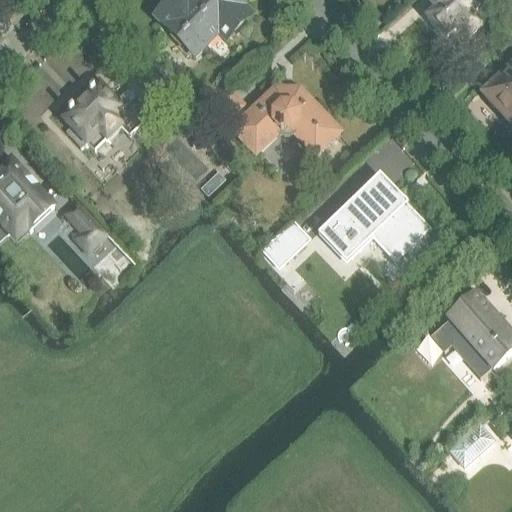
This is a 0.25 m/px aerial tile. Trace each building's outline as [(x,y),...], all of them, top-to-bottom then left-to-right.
[(180,1),(157,24),(195,62),(218,38),(188,8),(181,1),(180,0),(180,1)] [(195,0),(194,1),(188,8),(218,38),(226,45),(250,21),(230,1),(228,0),(195,0)] [(478,15),(465,1),(464,0),(453,0),(451,2),(448,0),(444,0),(432,11),(436,16),(427,24),(445,44),(478,15)] [(511,75),(484,101),(511,131),(511,55),(511,57),(511,75)] [(139,80),(128,92),(152,116),(164,104),(161,102),(165,98),(166,99),(177,87),(157,68),(146,79),(148,81),(144,85),(139,80)] [(67,121),(64,124),(71,132),(65,137),(80,153),(86,147),(92,155),(104,144),(105,145),(119,132),(128,141),(142,128),(133,118),(134,117),(126,109),(119,116),(105,100),(110,95),(111,97),(118,90),(104,75),(97,81),(105,91),(100,95),(98,93),(94,97),(93,96),(85,103),(82,100),(73,108),(75,111),(66,120),(67,121)] [(206,115),(202,119),(221,139),(249,111),(231,92),(206,115)] [(276,95),(233,137),(256,161),(278,139),(281,142),(284,138),(282,136),(291,137),(315,163),(340,139),(299,96),(276,95)] [(11,167),(0,177),(0,228),(3,231),(1,233),(7,239),(9,238),(16,246),(28,235),(30,237),(55,214),(11,167)] [(380,181),(318,241),(346,270),(373,243),(396,268),(408,257),(431,235),(430,233),(380,181)] [(217,186),(205,197),(211,203),(223,192),(217,186)] [(77,209),(66,220),(82,238),(75,244),(88,258),(106,240),(77,209)] [(293,226),(261,257),(262,259),(279,276),(311,245),(294,228),(293,226)] [(476,302),(431,341),(445,357),(452,351),(481,383),(492,373),(494,374),(511,358),(511,341),(489,316),(476,302)] [(481,429),(449,458),(464,475),(496,446),(481,429)]
